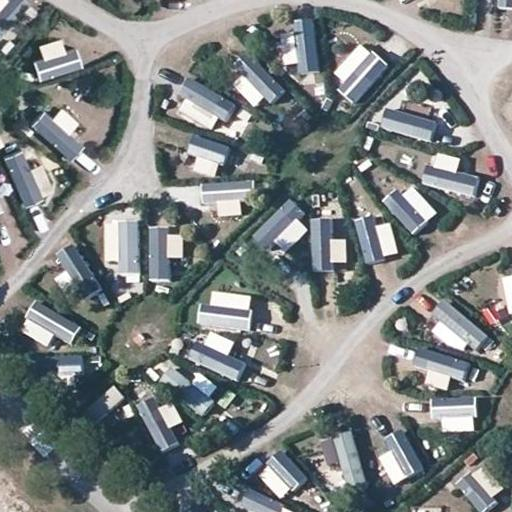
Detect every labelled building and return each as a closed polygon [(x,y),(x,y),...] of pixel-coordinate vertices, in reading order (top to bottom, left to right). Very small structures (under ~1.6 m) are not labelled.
[(9,0),(0,19),(0,46),(14,53),(38,0),(9,0)] [(417,0),(429,9),(436,0),(417,0)] [(478,0),(476,24),(503,26),(504,0),(478,0)] [(284,24),(301,85),(326,78),(309,17),(284,24)] [(371,28),(341,84),(364,96),(394,41),(371,28)] [(29,58),(36,84),(97,68),(90,42),(29,58)] [(284,86),(232,50),(217,71),(269,107),(284,86)] [(245,105),(192,70),(178,92),(231,127),(245,105)] [(90,132),(39,94),(23,115),(74,153),(90,132)] [(382,129),(445,124),(443,98),(380,103),(382,129)] [(51,182),(14,131),(0,140),(0,155),(29,197),(51,182)] [(385,166),(447,180),(453,155),(391,140),(385,166)] [(239,142),(175,143),(176,169),(239,168),(239,142)] [(0,215),(11,213),(0,167),(0,215)] [(368,187),(414,230),(432,211),(386,168),(368,187)] [(199,215),(261,201),(254,175),(193,190),(199,215)] [(311,195),(317,215),(338,209),(332,189),(311,195)] [(401,258),(366,206),(344,220),(380,273),(401,258)] [(252,275),(288,223),(266,208),(230,260),(252,275)] [(336,284),(326,222),(300,226),(310,288),(336,284)] [(185,287),(188,224),(162,223),(159,286),(185,287)] [(143,291),(145,228),(119,227),(116,290),(143,291)] [(334,235),(334,268),(345,268),(345,235),(334,235)] [(117,297),(84,243),(62,256),(95,310),(117,297)] [(439,312),(487,353),(504,334),(456,292),(439,312)] [(263,327),(264,301),(200,300),(199,326),(263,327)] [(88,316),(25,310),(23,336),(86,342),(88,316)] [(239,393),(252,370),(196,339),(183,362),(239,393)] [(32,370),(42,395),(101,372),(91,347),(32,370)] [(473,358),(410,351),(407,377),(470,384),(473,358)] [(220,420),(233,397),(177,367),(164,390),(220,420)] [(154,452),(178,441),(153,383),(129,394),(154,452)] [(60,436),(81,451),(119,401),(98,385),(60,436)] [(489,394),(429,414),(437,438),(497,419),(489,394)] [(417,488),(409,426),(382,429),(391,492),(417,488)] [(367,495),(357,433),(331,437),(341,499),(367,495)] [(487,504),(503,442),(477,436),(462,497),(487,504)] [(268,465),(311,510),(330,493),(287,447),(268,465)] [(299,511),(261,481),(244,502),(257,511),(299,511)]
